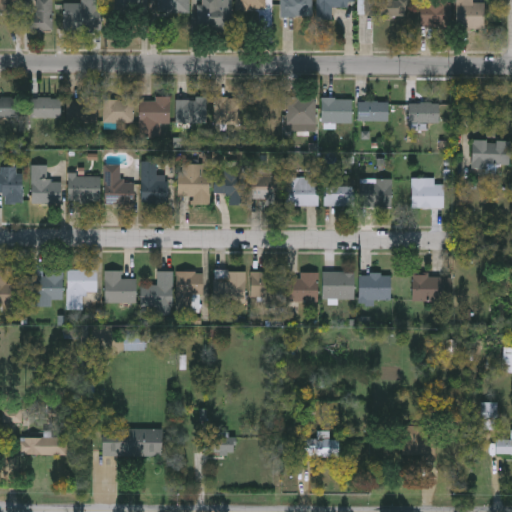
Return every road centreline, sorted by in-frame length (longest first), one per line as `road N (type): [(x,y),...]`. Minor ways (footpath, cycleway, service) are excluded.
road 1 (residential): [(511,65),(0,62)]
road 2 (residential): [(459,511),(0,508)]
road 3 (residential): [(451,241),(0,237)]
